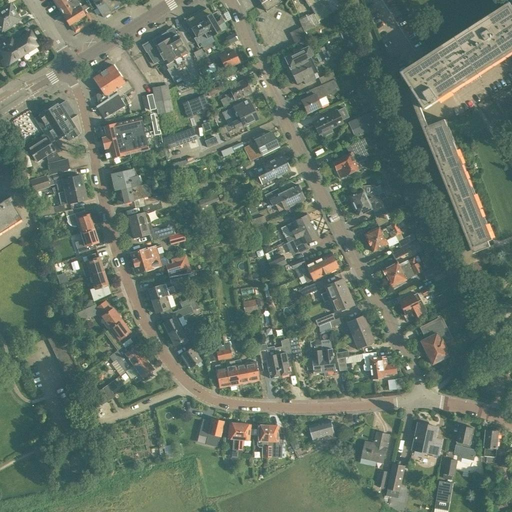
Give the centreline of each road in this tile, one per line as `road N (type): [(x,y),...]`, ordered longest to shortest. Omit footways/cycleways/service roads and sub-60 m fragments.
road 1 (residential): [(427,400),(253,406),(190,386),(134,301),(65,71)]
road 2 (residential): [(427,400),(228,0)]
road 3 (tertiary): [(72,66),(176,0)]
